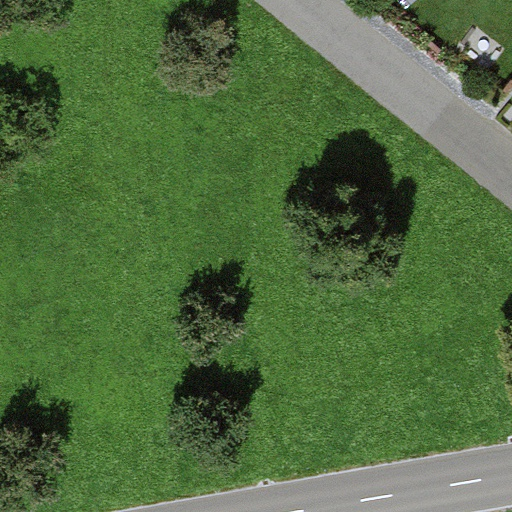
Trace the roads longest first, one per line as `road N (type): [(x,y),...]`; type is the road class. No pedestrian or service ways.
road 1 (residential): [(307,0),(511,167)]
road 2 (tertiary): [(306,511),(511,476)]
